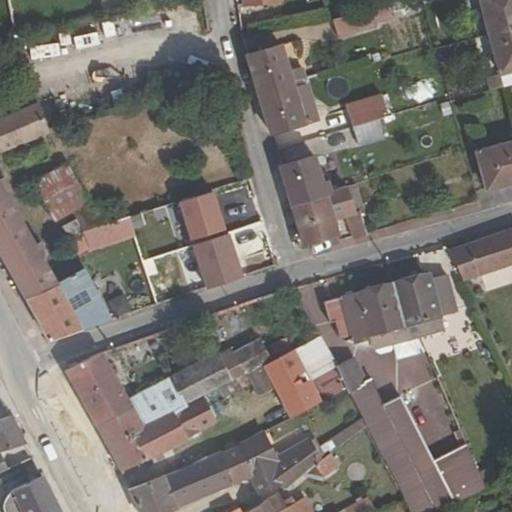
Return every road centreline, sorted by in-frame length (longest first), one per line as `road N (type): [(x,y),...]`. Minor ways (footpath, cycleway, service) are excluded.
road 1 (residential): [(8,363),(291,277)]
road 2 (residential): [(217,0),(291,277)]
road 3 (unknown): [(222,32),(55,70),(0,34)]
road 4 (residential): [(291,277),(511,212)]
road 5 (tertiary): [(86,511),(8,363)]
